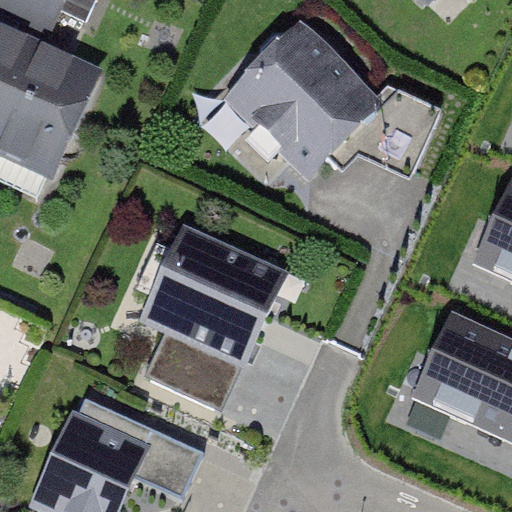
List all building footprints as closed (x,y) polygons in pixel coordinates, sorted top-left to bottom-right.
[(74,0),(0,0),(0,13),(58,38),(74,0)] [(452,0),(404,0),(430,24),(452,0)] [(306,176),(379,113),(305,29),(233,91),(306,176)] [(0,34),(0,175),(61,203),(114,86),(0,34)] [(511,184),(474,268),(511,284),(511,184)] [(285,271),(185,225),(143,318),(243,363),(285,271)] [(0,344),(21,297),(0,288),(0,344)] [(511,338),(456,314),(417,402),(511,443),(511,338)] [(167,336),(148,378),(224,412),(243,370),(167,336)] [(110,511),(149,425),(73,392),(26,499),(55,511),(110,511)] [(160,436),(139,481),(187,502),(207,457),(160,436)]
